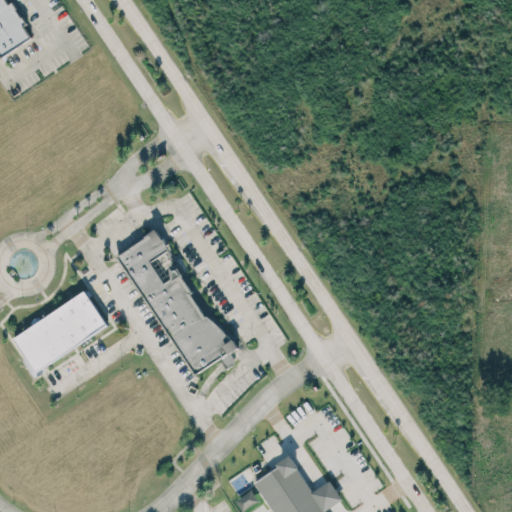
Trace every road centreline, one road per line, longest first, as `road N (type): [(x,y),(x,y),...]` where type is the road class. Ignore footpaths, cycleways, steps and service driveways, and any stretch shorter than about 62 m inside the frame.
road 1 (secondary): [(467,511),(123,0)]
road 2 (secondary): [(83,0),(426,511)]
road 3 (residential): [(4,511),(157,509),(264,401),(353,342)]
road 4 (residential): [(180,145),(135,163),(33,243)]
road 5 (residential): [(45,254),(105,202),(160,172),(180,145)]
